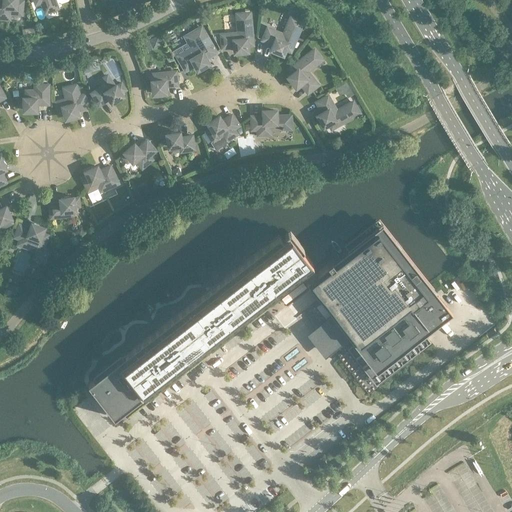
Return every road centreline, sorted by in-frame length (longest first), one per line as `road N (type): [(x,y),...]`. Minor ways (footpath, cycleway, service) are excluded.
road 1 (secondary): [(382,0),(511,220)]
road 2 (secondary): [(511,166),(414,0)]
road 3 (residential): [(143,117),(245,88),(269,90),(305,120)]
road 4 (unclassified): [(511,343),(444,388),(389,443)]
road 5 (unclassified): [(389,443),(511,361)]
